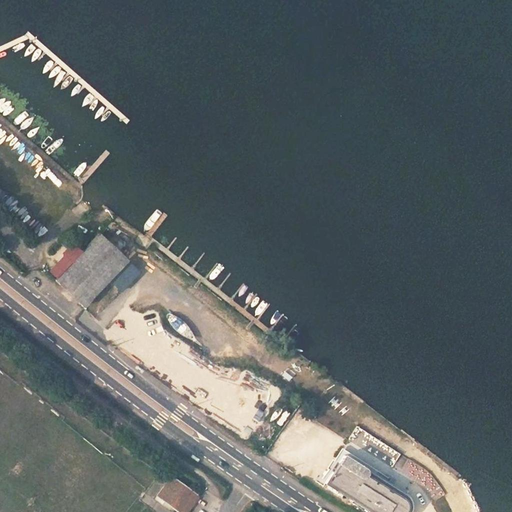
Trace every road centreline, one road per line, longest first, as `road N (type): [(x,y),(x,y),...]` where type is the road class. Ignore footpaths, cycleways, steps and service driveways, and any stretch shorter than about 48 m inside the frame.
road 1 (primary): [(258,470),(0,272)]
road 2 (primary): [(0,292),(249,484)]
road 3 (unknown): [(87,342),(133,296),(165,288),(275,359)]
